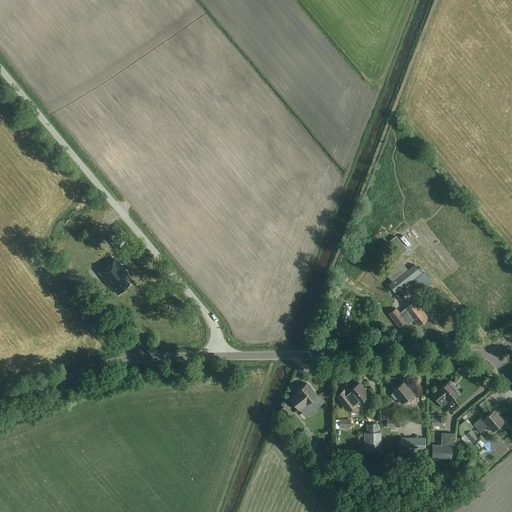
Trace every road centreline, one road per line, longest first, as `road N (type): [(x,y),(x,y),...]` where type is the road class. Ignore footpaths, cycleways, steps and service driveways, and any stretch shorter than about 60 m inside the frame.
road 1 (unclassified): [(218,356),(211,319),(0,68)]
road 2 (unclassified): [(218,356),(501,356)]
road 3 (unclassified): [(0,404),(135,357),(218,356)]
